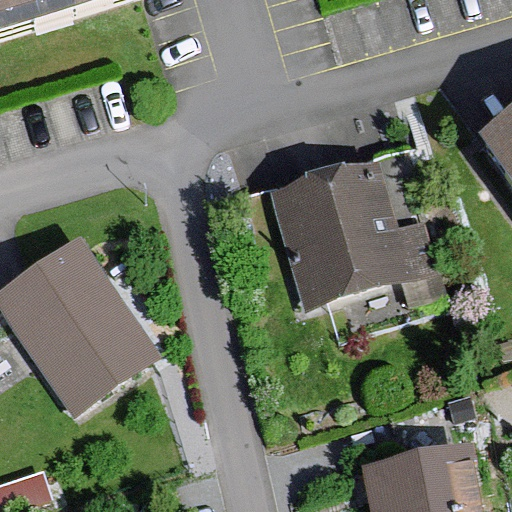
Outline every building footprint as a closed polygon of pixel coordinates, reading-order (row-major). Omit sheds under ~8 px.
[(0,0),(0,43),(144,0),(0,0)] [(511,210),(511,121),(470,153),(511,210)] [(415,287),(385,168),(265,198),(295,316),(415,287)] [(0,363),(46,431),(155,357),(78,243),(0,295),(0,363)] [(484,511),(476,452),(364,470),(370,511),(484,511)]
